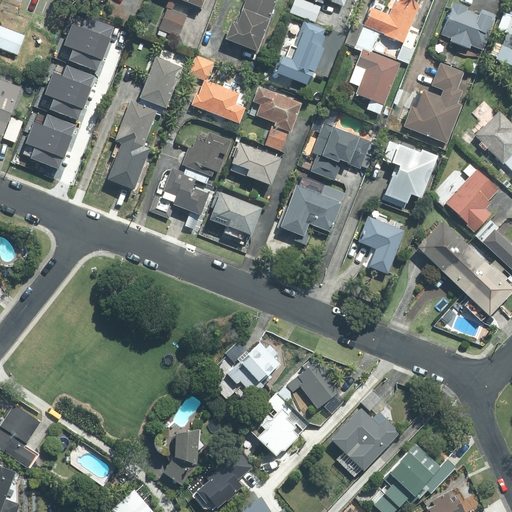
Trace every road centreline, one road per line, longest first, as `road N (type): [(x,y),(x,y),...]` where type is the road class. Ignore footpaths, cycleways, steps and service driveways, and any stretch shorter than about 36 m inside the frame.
road 1 (residential): [(474,383),(88,225)]
road 2 (residential): [(88,225),(0,341)]
